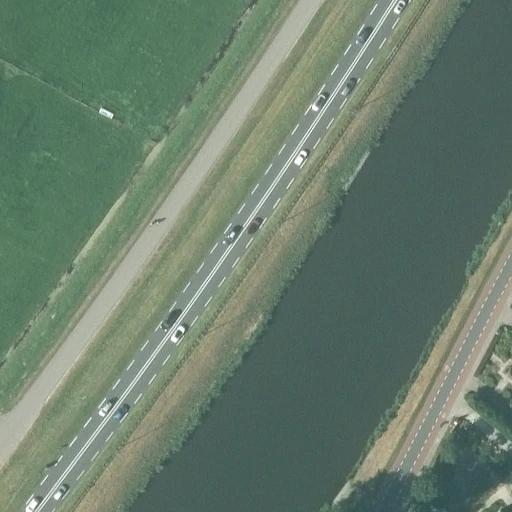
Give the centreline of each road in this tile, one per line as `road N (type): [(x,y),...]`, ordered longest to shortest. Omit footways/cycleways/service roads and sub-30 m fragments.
road 1 (primary): [(39,511),(397,0)]
road 2 (unclassified): [(0,445),(310,0)]
road 3 (tertiary): [(388,511),(511,275)]
